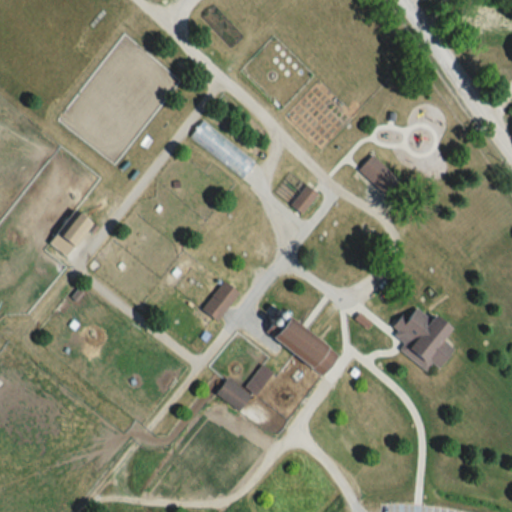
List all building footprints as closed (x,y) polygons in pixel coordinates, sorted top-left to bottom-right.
[(180,80),(122,36),(104,59),(112,66),(108,71),(120,81),(109,95),(102,90),(70,133),(115,167),(180,80)] [(187,137),(241,178),(254,161),(201,119),(187,137)] [(87,224),(71,215),(57,239),(51,236),(46,245),(67,257),(87,224)] [(236,293),(225,285),(204,314),(215,322),(236,293)] [(423,369),(428,362),(433,367),(449,347),(440,340),(448,330),(411,301),(383,337),(423,369)] [(265,333),(304,368),(322,348),(283,313),(265,333)] [(211,394),(238,411),(265,372),(257,367),(242,389),(223,377),(211,394)]
